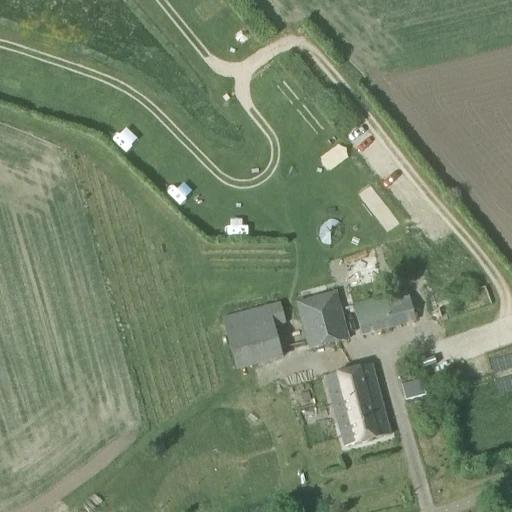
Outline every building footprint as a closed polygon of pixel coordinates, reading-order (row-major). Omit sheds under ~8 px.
[(260,237),(277,236),(276,215),(258,216),(260,237)] [(342,219),(326,226),(336,248),(351,240),(342,219)] [(468,293),(442,305),(449,322),(475,310),(468,293)] [(308,352),(348,342),(335,294),(295,304),(308,352)] [(382,298),(361,304),(370,337),(391,330),(382,298)] [(221,320),(227,342),(257,334),(266,369),(285,364),(276,330),(286,327),(280,305),(221,320)] [(511,320),(482,334),(489,349),(511,338),(511,320)] [(288,379),(313,373),(310,358),(285,364),(288,379)] [(345,449),(389,436),(370,368),(325,381),(345,449)] [(420,381),(401,387),(401,388),(405,403),(425,397),(420,381)]
